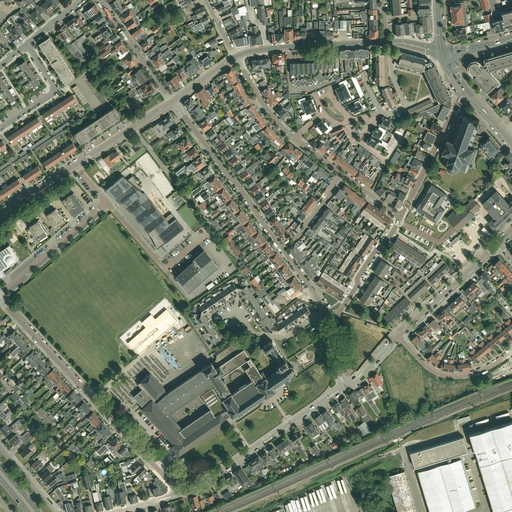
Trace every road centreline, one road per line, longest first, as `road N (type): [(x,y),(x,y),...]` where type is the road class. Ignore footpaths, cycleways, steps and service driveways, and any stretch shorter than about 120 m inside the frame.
road 1 (residential): [(179,494),(0,300)]
road 2 (residential): [(179,494),(345,386)]
road 3 (residential): [(282,248),(173,100)]
road 4 (tertiary): [(235,56),(384,42)]
road 5 (residential): [(400,217),(466,91)]
road 6 (residential): [(0,292),(105,202)]
road 7 (residential): [(397,336),(498,242)]
road 8 (residential): [(397,336),(432,371),(453,377),(485,369),(511,350)]
road 9 (residential): [(173,100),(99,0)]
road 10 (residential): [(224,322),(238,313),(254,333),(282,339),(325,311)]
road 11 (residential): [(0,128),(54,90),(26,44)]
